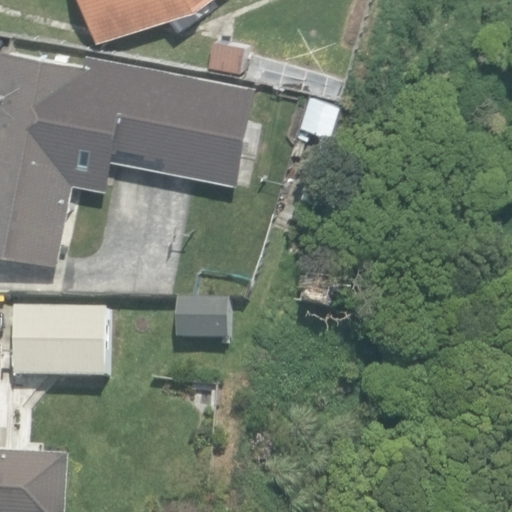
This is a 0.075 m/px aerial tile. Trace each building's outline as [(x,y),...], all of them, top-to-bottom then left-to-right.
[(94,0),(107,39),(183,15),(190,26),(209,12),(206,8),(215,0),(94,0)] [(213,65),(245,71),(250,44),(218,38),(213,65)] [(246,74),(269,78),(275,45),(252,40),(246,74)] [(0,56),(0,248),(64,262),(86,184),(117,189),(127,160),(246,184),(271,87),(97,52),(95,61),(3,43),(0,56)] [(311,57),(304,86),(344,94),(350,65),(311,57)] [(185,301),(184,345),(240,346),(241,302),(185,301)] [(19,378),(112,379),(113,309),(20,307),(19,378)] [(0,511),(70,511),(74,457),(3,453),(9,348),(0,347),(0,511)]
